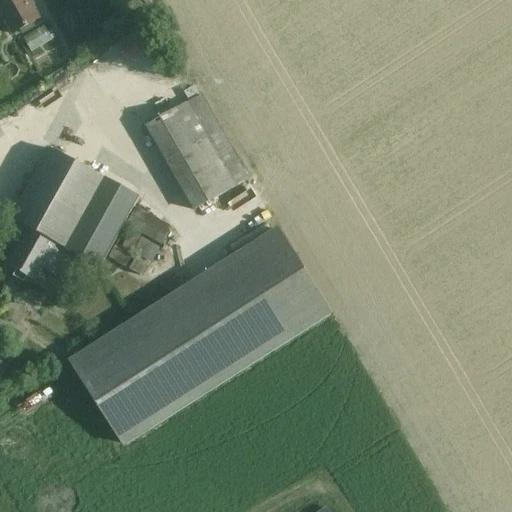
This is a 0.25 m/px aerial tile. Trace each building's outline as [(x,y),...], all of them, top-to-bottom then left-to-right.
[(30,0),(0,0),(0,9),(14,34),(41,19),(30,0)] [(118,15),(99,26),(104,35),(124,24),(118,15)] [(117,48),(97,67),(103,74),(124,55),(117,48)] [(194,86),(184,92),(188,99),(198,93),(194,86)] [(200,96),(146,127),(194,211),(248,180),(200,96)] [(30,228),(9,267),(36,282),(43,270),(56,277),(71,251),(101,268),(140,198),(50,148),(11,218),(30,228)] [(161,245),(171,227),(136,207),(126,226),(161,245)] [(126,445),(330,315),(275,229),(72,359),(126,445)] [(110,259),(126,267),(141,240),(124,231),(110,259)] [(134,261),(130,269),(143,276),(147,267),(134,261)]
